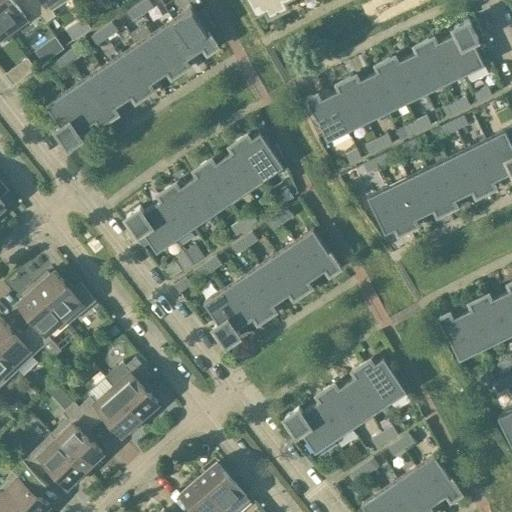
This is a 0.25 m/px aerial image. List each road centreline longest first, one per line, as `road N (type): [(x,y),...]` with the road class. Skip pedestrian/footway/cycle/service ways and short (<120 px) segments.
road 1 (residential): [(46,212),(205,413)]
road 2 (residential): [(235,390),(76,189)]
road 3 (residential): [(330,511),(235,390)]
road 4 (residential): [(93,511),(205,413)]
road 5 (residential): [(205,413),(283,511)]
road 6 (residential): [(76,189),(0,93)]
